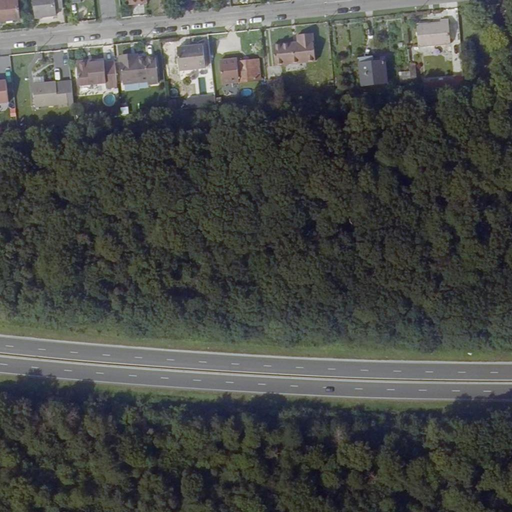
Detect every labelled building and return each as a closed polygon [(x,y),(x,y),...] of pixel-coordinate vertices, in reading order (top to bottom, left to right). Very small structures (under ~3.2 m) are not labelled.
[(4,21),(23,19),(21,0),(15,0),(3,1),(4,21)] [(60,8),(66,7),(65,0),(37,0),(39,17),(61,15),(60,8)] [(423,49),(454,46),(452,20),(443,21),(444,25),(420,27),(423,49)] [(278,46),(280,66),(321,62),(318,34),(301,36),(302,44),(278,46)] [(183,51),(184,71),(210,69),(208,46),(198,47),(198,49),(183,51)] [(69,75),(68,50),(52,51),(53,75),(69,75)] [(375,57),(377,80),(390,79),(388,55),(378,56),(375,57)] [(363,58),(365,81),(377,80),(375,57),(363,58)] [(163,83),(161,59),(137,62),(137,58),(126,59),(128,83),(152,81),(152,84),(163,83)] [(227,85),(245,83),(266,81),(265,70),(264,60),(259,61),(243,63),(242,60),(225,61),(227,85)] [(113,88),(124,87),(121,61),(111,62),(111,61),(102,62),(83,64),(85,86),(113,83),(113,88)] [(405,81),(414,80),(413,70),(403,71),(405,81)] [(271,80),(273,96),(289,96),(288,79),(271,80)] [(69,81),(49,83),(38,84),(40,105),(70,103),(69,81)] [(428,94),(459,94),(457,82),(427,84),(428,94)] [(208,96),(209,103),(220,101),(219,94),(213,94),(213,95),(208,96)]
